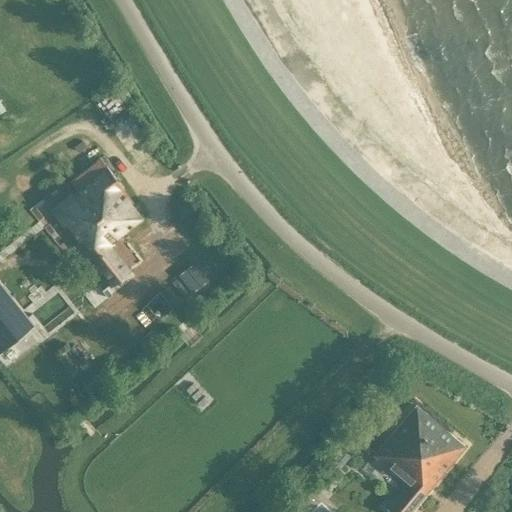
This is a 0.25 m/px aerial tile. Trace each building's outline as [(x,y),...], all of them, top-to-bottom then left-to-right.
[(111,112),(140,93),(129,76),(100,96),(111,112)] [(145,170),(164,161),(139,113),(121,122),(145,170)] [(95,171),(109,161),(100,145),(85,155),(95,171)] [(108,180),(53,223),(113,298),(131,284),(111,259),(144,232),(133,218),(134,216),(124,203),(125,202),(108,180)] [(200,252),(192,241),(191,242),(186,235),(168,247),(182,266),(200,252)] [(180,273),(196,291),(215,274),(198,256),(180,273)] [(41,275),(26,276),(27,290),(41,289),(41,275)] [(29,338),(0,302),(0,349),(6,357),(29,338)] [(89,332),(117,365),(131,353),(103,319),(89,332)] [(315,376),(328,363),(317,353),(305,365),(315,376)] [(378,465),(412,495),(426,507),(468,457),(419,416),(378,465)] [(316,488),(293,511),(331,511),(336,507),(316,488)]
